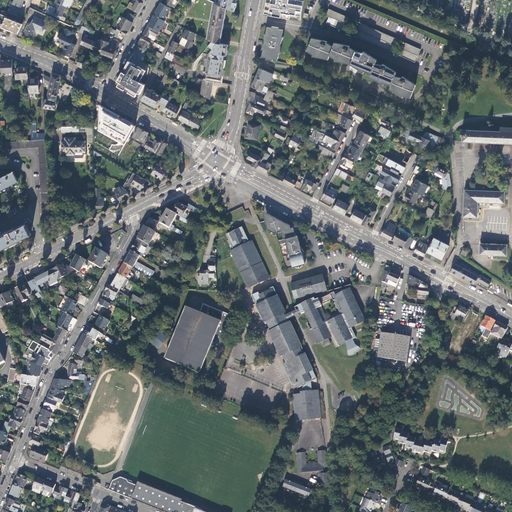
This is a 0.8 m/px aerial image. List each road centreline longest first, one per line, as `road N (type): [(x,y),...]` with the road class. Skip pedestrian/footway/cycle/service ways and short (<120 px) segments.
road 1 (residential): [(15,459),(52,370),(134,232),(127,211)]
road 2 (secondary): [(255,0),(234,124)]
